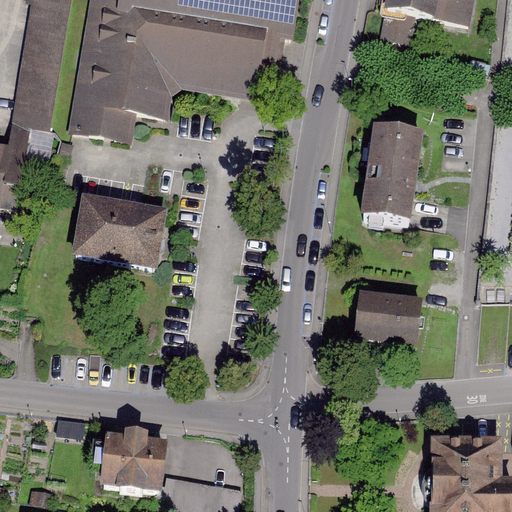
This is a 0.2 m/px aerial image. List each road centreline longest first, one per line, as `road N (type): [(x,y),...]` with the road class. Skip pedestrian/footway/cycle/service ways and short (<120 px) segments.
road 1 (tertiary): [(347,0),(320,135),(286,412)]
road 2 (residential): [(286,412),(248,421),(0,392)]
road 3 (residential): [(511,389),(286,412)]
